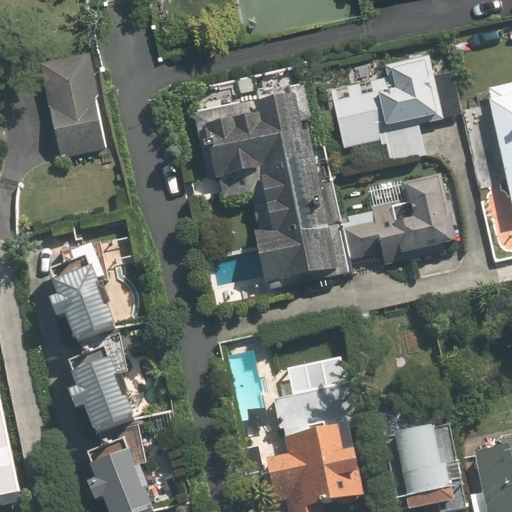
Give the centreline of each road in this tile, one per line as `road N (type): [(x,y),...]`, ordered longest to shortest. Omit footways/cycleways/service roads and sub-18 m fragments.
road 1 (residential): [(368,29),(129,81),(217,511)]
road 2 (unknown): [(183,344),(511,263)]
